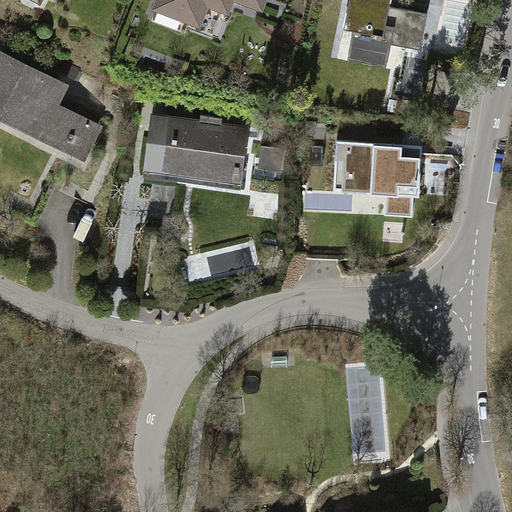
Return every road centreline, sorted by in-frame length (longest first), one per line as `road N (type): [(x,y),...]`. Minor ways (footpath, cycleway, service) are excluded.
road 1 (residential): [(468,303),(264,309),(188,351)]
road 2 (unclassified): [(511,34),(468,303)]
road 3 (unclassified): [(468,303),(490,511)]
road 4 (residential): [(188,351),(0,297)]
road 5 (residential): [(188,351),(155,419),(149,470),(156,511)]
